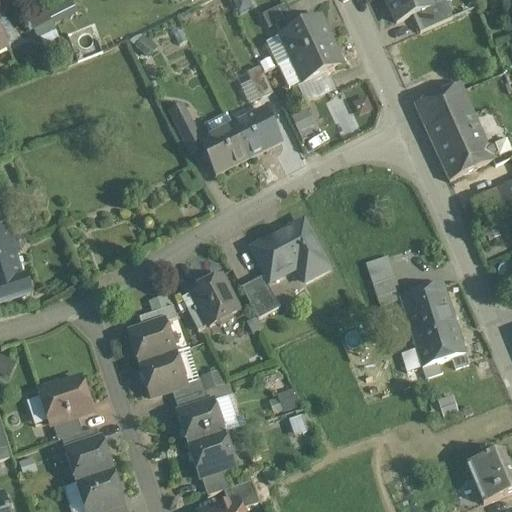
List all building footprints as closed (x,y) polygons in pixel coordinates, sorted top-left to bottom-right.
[(5,0),(0,0),(0,14),(10,9),(5,0)] [(428,0),(385,0),(396,25),(413,18),(433,9),(432,8),(428,0)] [(445,2),(432,8),(433,9),(413,18),(420,34),(453,20),(445,2)] [(285,7),(262,18),(268,31),(292,19),(285,7)] [(320,18),(279,37),(291,62),(332,43),(320,18)] [(291,62),(278,68),(289,91),(302,85),(303,87),(320,79),(343,68),(332,43),(291,62)] [(261,71),(247,77),(251,85),(259,103),(273,96),(261,71)] [(303,87),(299,89),(306,105),(328,95),(320,79),(303,87)] [(251,85),(241,90),(249,107),(259,103),(251,85)] [(460,86),(414,107),(433,148),(449,140),(451,144),(479,130),(460,86)] [(266,113),(232,130),(248,162),(282,146),(266,113)] [(232,130),(198,146),(214,179),(248,162),(232,130)] [(479,130),(451,144),(449,140),(433,148),(449,184),(493,163),(479,130)] [(511,186),(496,195),(503,214),(511,209),(511,186)] [(496,195),(471,205),(479,224),(503,214),(496,195)] [(303,225),(252,252),(270,286),(297,271),(305,285),(329,272),(303,225)] [(9,231),(0,234),(0,262),(15,258),(17,257),(9,231)] [(15,258),(0,262),(0,308),(34,297),(27,277),(22,279),(15,258)] [(386,260),(366,268),(374,288),(394,280),(386,260)] [(220,279),(191,294),(197,307),(208,328),(209,330),(215,326),(220,329),(231,323),(233,318),(238,315),(220,279)] [(262,279),(241,291),(257,323),(280,311),(262,279)] [(394,280),(374,288),(379,302),(399,295),(394,280)] [(443,287),(400,300),(416,353),(403,357),(408,375),(423,371),(433,368),(465,358),(443,287)] [(208,328),(197,307),(187,312),(198,333),(208,328)] [(173,308),(139,320),(143,331),(165,324),(165,325),(177,321),(173,308)] [(143,331),(129,336),(140,368),(176,356),(165,325),(165,324),(143,331)] [(176,356),(140,368),(151,400),(172,393),(186,388),(186,387),(199,383),(188,352),(176,356)] [(0,358),(0,374),(8,378),(14,364),(0,358)] [(433,368),(423,371),(425,380),(435,377),(433,368)] [(81,381),(62,388),(57,385),(46,389),(43,394),(39,396),(50,428),(52,427),(77,419),(92,414),(81,381)] [(199,383),(186,387),(186,388),(172,393),(175,405),(205,395),(200,382),(199,383)] [(277,397),(283,413),(306,405),(300,388),(277,397)] [(205,395),(175,405),(179,416),(209,406),(205,395)] [(179,416),(177,417),(188,449),(224,437),(213,405),(209,406),(179,416)] [(294,439),(313,434),(307,415),(288,420),(294,439)] [(77,419),(52,427),(58,444),(62,443),(82,436),(77,419)] [(82,436),(62,443),(65,454),(99,442),(96,431),(82,436)] [(224,437),(188,449),(199,481),(201,480),(225,472),(235,469),(224,437)] [(99,442),(65,454),(76,486),(112,474),(101,441),(99,442)] [(8,449),(0,451),(0,463),(11,460),(8,449)] [(505,453),(467,469),(468,470),(472,469),(487,504),(483,506),(483,507),(511,495),(511,479),(502,456),(506,455),(505,453)] [(225,472),(201,480),(207,499),(224,494),(232,491),(225,472)] [(112,474),(76,486),(84,511),(107,511),(123,507),(112,474)] [(232,491),(224,494),(228,507),(237,504),(240,511),(241,511),(259,507),(251,485),(232,491)] [(9,511),(4,496),(0,497),(0,511),(9,511)]
